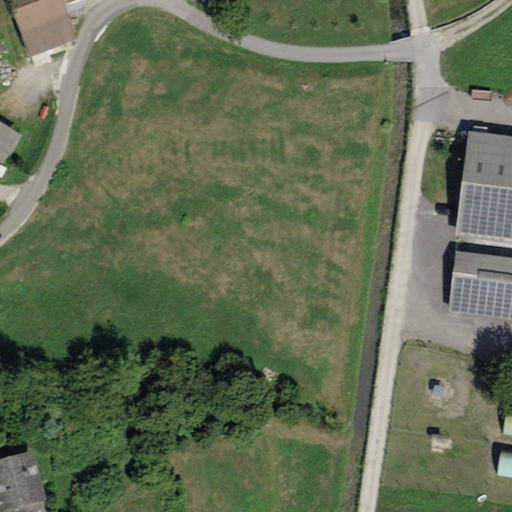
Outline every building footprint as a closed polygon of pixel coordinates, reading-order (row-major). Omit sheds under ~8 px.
[(62,0),(8,0),(30,58),(77,41),(62,0)] [(0,159),(7,165),(25,136),(0,120),(0,159)] [(511,142),(469,137),(456,238),(511,244),(511,142)] [(511,262),(456,256),(449,314),(511,321),(511,262)] [(45,503),(32,456),(0,464),(0,511),(24,511),(24,509),(45,503)]
